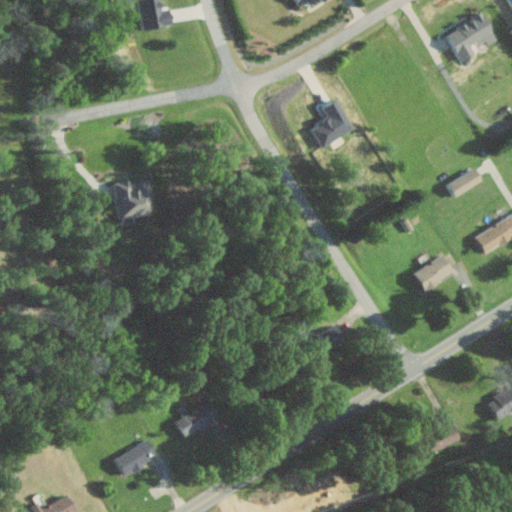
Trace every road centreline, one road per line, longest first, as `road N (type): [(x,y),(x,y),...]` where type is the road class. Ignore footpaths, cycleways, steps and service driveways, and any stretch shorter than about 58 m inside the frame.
road 1 (residential): [(412,372),(247,103),(209,0)]
road 2 (secondary): [(188,511),(511,308)]
road 3 (residential): [(55,120),(277,75),(402,0)]
